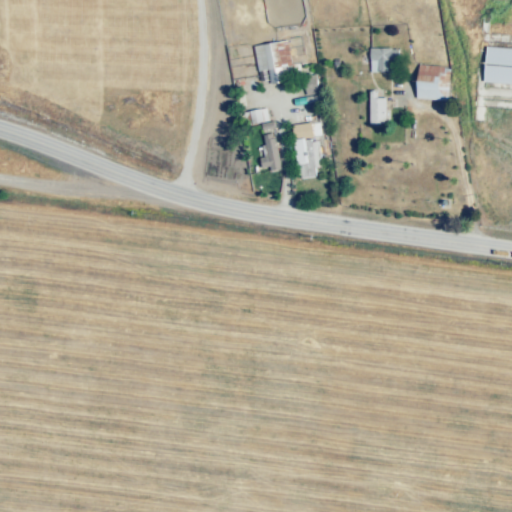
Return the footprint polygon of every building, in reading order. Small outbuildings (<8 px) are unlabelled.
[(253,46),(297,39),(302,68),(258,75),(253,46)] [(486,47),(511,48),(511,85),(484,84),(486,47)] [(369,48),(369,72),(385,72),(385,60),(403,60),(403,49),(369,48)] [(296,96),(291,81),(313,74),(317,90),(296,96)] [(410,97),(413,76),(450,81),(447,102),(410,97)] [(368,90),(383,89),(383,123),(368,123),(368,90)] [(303,109),(301,98),(314,96),(315,107),(303,109)] [(249,110),(266,108),(268,124),(251,126),(249,110)] [(311,123),(312,135),(295,138),(293,125),(311,123)] [(281,168),(270,170),(264,131),(275,130),(281,168)] [(303,176),(296,142),(312,139),(319,173),(303,176)]
